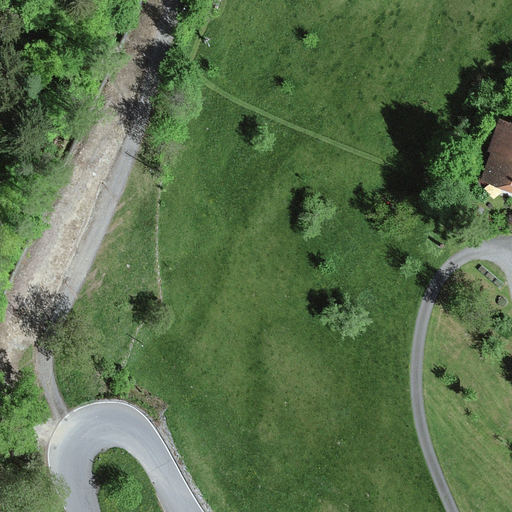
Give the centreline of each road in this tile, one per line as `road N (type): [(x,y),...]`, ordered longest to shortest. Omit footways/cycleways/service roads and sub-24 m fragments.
road 1 (track): [(173,0),(121,178),(50,333),(46,371),(71,434)]
road 2 (tertiary): [(187,511),(136,426),(101,417),(71,434),(66,455),(86,511)]
